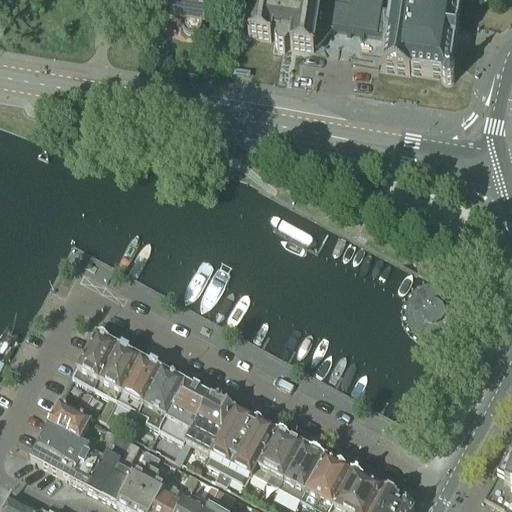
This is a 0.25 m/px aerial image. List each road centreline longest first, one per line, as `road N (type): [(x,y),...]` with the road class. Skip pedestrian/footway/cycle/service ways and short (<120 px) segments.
road 1 (residential): [(451,494),(84,300),(0,453)]
road 2 (tertiary): [(507,171),(94,99)]
road 3 (tertiary): [(506,383),(451,494)]
